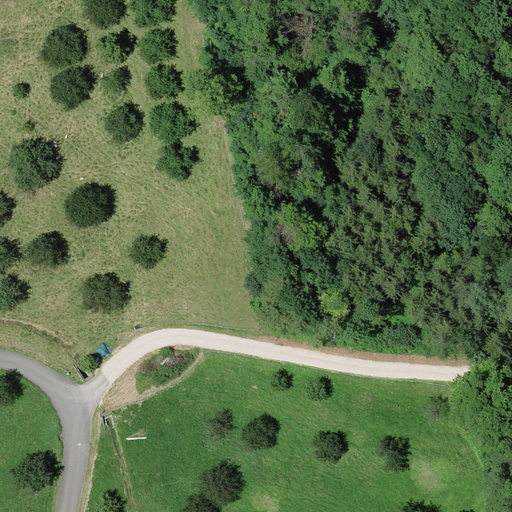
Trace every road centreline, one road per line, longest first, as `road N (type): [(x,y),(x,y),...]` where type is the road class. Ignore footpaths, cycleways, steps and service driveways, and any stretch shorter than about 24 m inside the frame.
road 1 (track): [(78,416),(125,356),(173,339),(511,386)]
road 2 (unclassified): [(72,511),(78,416),(53,386),(0,365)]
